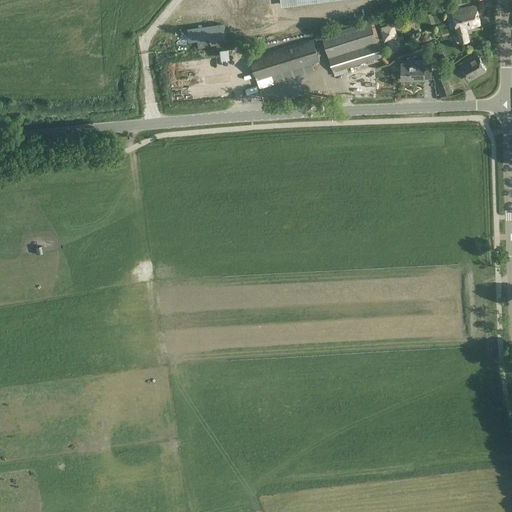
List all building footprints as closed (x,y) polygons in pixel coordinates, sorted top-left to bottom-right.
[(453,17),(451,19),(452,23),(455,25),(460,43),(468,41),(465,28),(480,25),(475,5),(452,11),(453,17)] [(370,21),(321,36),(333,72),(382,57),(370,21)] [(314,71),(312,63),(320,61),(313,38),(249,58),(256,81),(272,76),(274,84),(314,71)] [(227,48),(218,48),(219,57),(228,56),(227,48)] [(477,55),(460,64),(468,80),(485,70),(477,55)] [(432,56),(422,56),(422,63),(423,63),(423,71),(424,71),(425,71),(431,71),(431,72),(432,72),(432,56)] [(402,64),(401,64),(402,82),(424,81),(423,71),(423,63),(422,63),(417,63),(417,60),(402,60),(402,64)] [(446,72),(433,76),(441,96),(453,92),(446,72)] [(204,105),(214,101),(212,96),(202,100),(204,105)]
